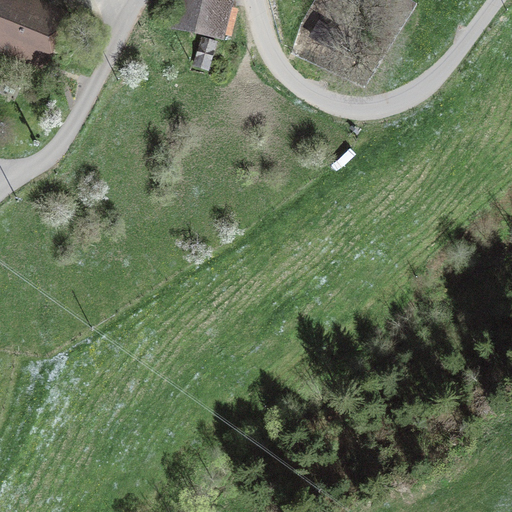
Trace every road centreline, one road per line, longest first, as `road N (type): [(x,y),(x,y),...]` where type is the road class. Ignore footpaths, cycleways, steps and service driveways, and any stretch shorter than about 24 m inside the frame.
road 1 (track): [(497,0),(441,75),(390,109),(328,102),(294,86),(272,58),(253,0)]
road 2 (track): [(141,0),(64,138),(0,186)]
